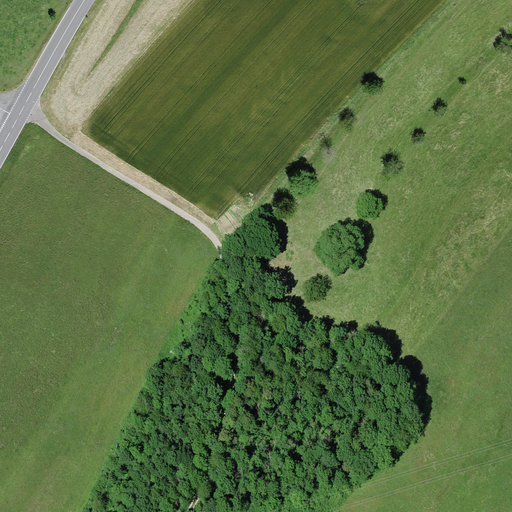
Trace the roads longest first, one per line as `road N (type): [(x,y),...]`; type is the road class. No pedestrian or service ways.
road 1 (track): [(23,108),(216,240),(232,371),(221,434),(188,511)]
road 2 (primary): [(0,148),(85,0)]
